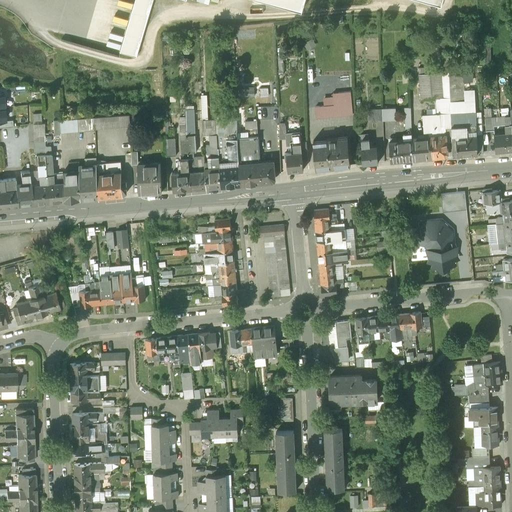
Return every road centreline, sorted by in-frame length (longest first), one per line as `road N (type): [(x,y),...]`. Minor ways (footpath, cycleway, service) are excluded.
road 1 (tertiary): [(291,191),(0,217)]
road 2 (tertiary): [(511,169),(291,191)]
road 3 (residential): [(255,315),(93,332),(59,346)]
road 4 (residential): [(507,297),(461,294),(318,311)]
road 5 (residential): [(304,325),(314,511)]
road 6 (residential): [(59,346),(58,511)]
road 7 (residential): [(507,297),(511,433)]
